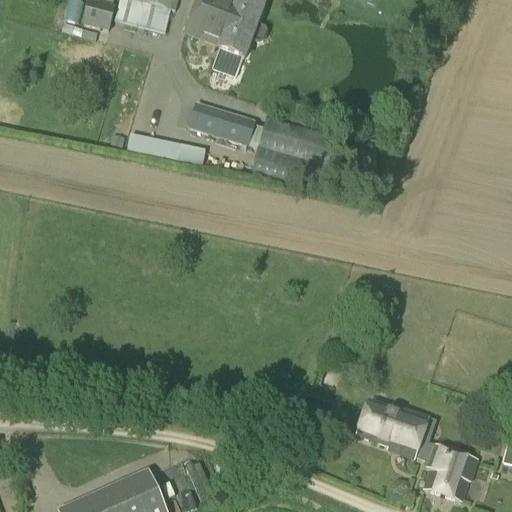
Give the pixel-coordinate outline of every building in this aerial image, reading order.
[(174,15),(177,0),(114,0),(121,2),(115,26),(164,38),(170,14),(174,15)] [(237,4),(225,0),(198,0),(185,36),(211,45),(209,50),(243,63),(250,45),(257,47),(263,45),(267,35),(264,30),(257,27),(263,10),(238,1),(237,4)] [(108,36),(114,10),(87,3),(81,29),(108,36)] [(72,39),(74,31),(62,28),(60,35),(72,39)] [(94,45),(96,37),(81,33),(79,42),(94,45)] [(133,101),(128,125),(141,128),(147,104),(133,101)] [(257,151),(263,131),(253,128),(254,124),(194,107),(186,133),(247,150),(247,148),(257,151)] [(122,154),(199,161),(201,147),(124,139),(122,154)] [(393,414),(368,405),(355,442),(414,463),(415,459),(429,464),(426,472),(430,473),(424,492),(461,505),(468,486),(470,486),(477,466),(427,448),(435,425),(427,422),(395,411),(393,414)] [(511,452),(504,451),(500,468),(511,470),(511,452)] [(240,490),(244,481),(231,476),(228,485),(230,486),(224,491),(229,496),(238,489),(240,490)]
